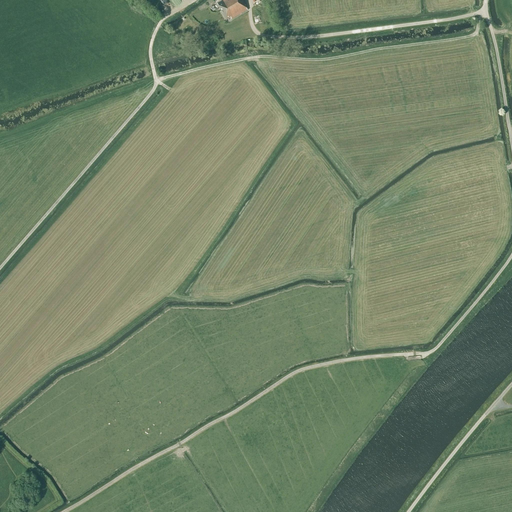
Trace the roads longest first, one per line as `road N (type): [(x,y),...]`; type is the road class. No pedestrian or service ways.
road 1 (unclassified): [(511,384),(408,511)]
road 2 (unclassified): [(511,144),(484,0)]
